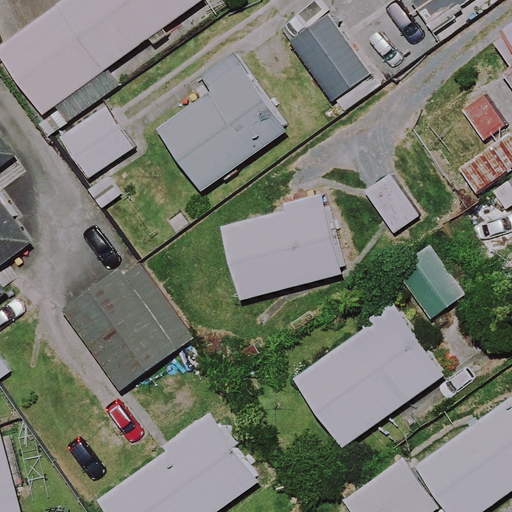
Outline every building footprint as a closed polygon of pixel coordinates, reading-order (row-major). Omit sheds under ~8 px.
[(207,1),(206,0),(72,0),(0,52),(45,116),(207,1)] [(458,0),(415,0),(413,2),(429,23),(458,0)] [(374,74),(331,17),(295,43),(339,101),(374,74)] [(511,29),(487,48),(511,82),(511,29)] [(292,130),(246,68),(162,130),(208,192),(292,130)] [(137,149),(110,108),(64,137),(91,178),(137,149)] [(0,300),(8,295),(0,282),(0,267),(36,243),(0,191),(0,169),(15,159),(0,136),(0,300)] [(511,172),(490,187),(507,211),(511,207),(511,172)] [(421,220),(396,176),(370,190),(395,235),(421,220)] [(347,274),(327,202),(228,229),(247,301),(347,274)] [(467,295),(433,249),(398,275),(431,321),(467,295)] [(242,317),(222,263),(198,272),(218,326),(242,317)] [(189,344),(133,265),(67,312),(123,391),(189,344)] [(447,375),(397,305),(297,378),(348,447),(447,375)] [(511,401),(422,466),(455,511),(486,511),(511,493),(511,401)] [(222,426),(215,417),(212,413),(165,449),(167,452),(103,500),(111,511),(221,511),(263,481),(239,449),(245,444),(228,421),(222,426)] [(0,511),(26,511),(3,423),(0,424),(0,511)] [(435,511),(441,508),(406,459),(348,501),(356,511),(435,511)]
